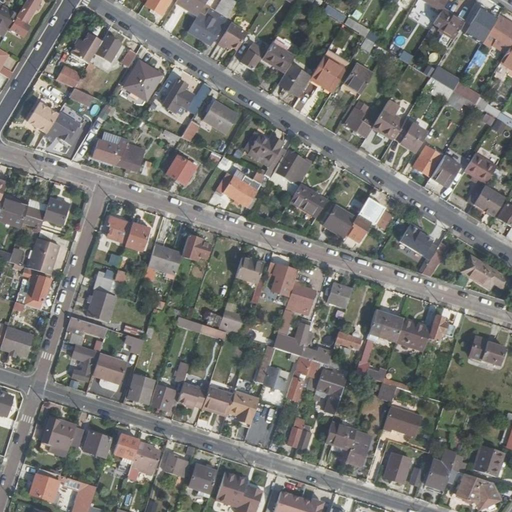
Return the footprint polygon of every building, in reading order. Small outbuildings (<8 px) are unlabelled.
[(25,0),(15,16),(13,19),(7,29),(20,37),(26,27),(23,25),(38,0),(25,0)] [(148,0),(145,6),(160,16),(165,7),(159,3),(161,0),(148,0)] [(176,0),(198,14),(206,0),(176,0)] [(222,0),(220,0),(216,7),(225,13),(230,4),(222,0)] [(424,0),(434,6),(441,11),(443,8),(447,2),(443,0),(424,0)] [(198,14),(187,32),(210,45),(226,18),(214,11),(216,7),(211,4),(203,17),(198,14)] [(342,22),(346,15),(327,5),(323,12),(342,22)] [(0,6),(0,34),(4,29),(6,31),(7,29),(13,19),(15,16),(0,6)] [(481,7),(470,24),(487,34),(497,17),(481,7)] [(441,11),(432,26),(454,39),(465,21),(443,8),(441,11)] [(365,37),(369,30),(348,17),(344,24),(365,37)] [(511,24),(502,19),(492,34),(503,41),(506,36),(511,39),(511,24)] [(247,34),(230,24),(217,46),(223,50),(225,47),(226,45),(232,48),(237,51),(247,34)] [(368,32),(361,48),(372,53),(379,36),(368,32)] [(79,41),(71,54),(88,65),(94,55),(102,43),(88,34),(83,43),(79,41)] [(94,55),(99,58),(108,63),(119,45),(106,36),(102,43),(94,55)] [(272,42),(261,59),(283,73),(289,64),(294,56),(272,42)] [(511,43),(501,61),(511,67),(511,43)] [(252,45),(240,63),(251,70),(263,52),(252,45)] [(325,53),(348,66),(351,61),(329,47),(325,53)] [(398,57),(409,63),(413,56),(403,50),(398,57)] [(129,51),(121,65),(128,69),(136,56),(129,51)] [(325,53),(311,77),(325,85),(324,87),(332,92),(348,66),(325,53)] [(94,55),(88,65),(80,77),(73,89),(78,91),(99,58),(94,55)] [(140,63),(124,88),(146,102),(160,80),(146,71),(148,68),(140,63)] [(283,73),(276,84),(297,97),(309,76),(289,64),(283,73)] [(357,65),(346,85),(362,95),(374,76),(357,65)] [(431,76),(434,67),(426,65),(423,74),(431,76)] [(65,67),(56,81),(69,87),(73,89),(80,77),(65,67)] [(146,71),(160,80),(162,77),(148,68),(146,71)] [(309,81),(331,94),(332,92),(324,87),(325,85),(311,77),(309,81)] [(434,87),(431,92),(446,102),(453,91),(441,83),(431,77),(427,83),(434,87)] [(441,83),(453,91),(456,85),(445,78),(441,83)] [(178,82),(161,109),(173,116),(179,106),(187,111),(194,115),(211,88),(204,84),(195,98),(184,91),(186,87),(178,82)] [(56,84),(51,93),(64,100),(66,96),(68,97),(71,93),(72,90),(73,89),(69,87),(68,89),(56,84)] [(343,90),(359,100),(362,95),(346,85),(343,90)] [(453,91),(446,102),(453,106),(458,98),(473,107),(475,104),(453,91)] [(37,125),(47,131),(59,112),(40,100),(28,119),(37,124),(37,125)] [(360,102),(346,126),(366,138),(371,128),(363,123),(362,125),(358,123),(368,107),(360,102)] [(214,104),(203,123),(227,136),(238,117),(214,104)] [(179,106),(173,116),(181,121),(187,111),(179,106)] [(383,109),(372,128),(388,138),(399,119),(383,109)] [(58,112),(44,136),(52,142),(55,137),(71,147),(82,131),(76,127),(78,124),(58,112)] [(491,125),(494,118),(486,114),(483,122),(491,125)] [(399,119),(388,138),(393,141),(404,122),(399,119)] [(189,124),(181,137),(190,142),(198,130),(189,124)] [(163,133),(179,140),(181,137),(165,130),(163,133)] [(259,135),(250,150),(265,159),(262,163),(269,167),(275,170),(280,163),(288,151),(281,147),(283,144),(276,139),(273,143),(268,141),(259,135)] [(97,140),(91,157),(112,164),(113,163),(116,163),(122,154),(115,152),(117,147),(97,140)] [(426,147),(414,167),(429,177),(442,157),(426,147)] [(122,154),(116,163),(115,165),(133,171),(143,155),(125,149),(122,154)] [(247,154),(262,163),(265,159),(250,150),(247,154)] [(290,151),(282,164),(304,178),(313,165),(290,151)] [(475,153),(464,171),(486,184),(497,166),(475,153)] [(177,155),(165,174),(183,186),(196,167),(177,155)] [(444,156),(431,178),(446,187),(459,166),(444,156)] [(223,157),(217,167),(228,173),(234,163),(223,157)] [(274,172),(298,187),(300,185),(304,178),(282,164),(280,163),(275,170),(274,172)] [(412,171),(427,180),(429,177),(414,167),(412,171)] [(223,177),(214,191),(221,195),(223,193),(250,210),(257,200),(252,197),(256,191),(255,190),(265,175),(257,172),(252,179),(245,174),(240,181),(231,175),(228,180),(223,177)] [(298,187),(288,203),(307,215),(304,219),(312,224),(327,202),(300,185),(298,187)] [(481,193),(474,205),(494,217),(505,198),(485,186),(481,193)] [(472,187),(464,200),(473,206),(474,205),(481,193),(472,187)] [(0,202),(0,221),(20,229),(22,224),(25,215),(27,209),(1,199),(0,202)] [(45,213),(43,220),(63,227),(70,206),(50,199),(48,206),(45,213)] [(30,200),(28,207),(45,213),(48,206),(30,200)] [(511,208),(507,205),(499,219),(511,227),(511,208)] [(336,206),(325,223),(344,236),(349,229),(356,219),(336,206)] [(356,219),(349,229),(352,230),(348,236),(358,242),(378,211),(371,206),(363,218),(359,214),(356,219)] [(27,209),(25,215),(43,221),(43,220),(45,213),(28,207),(27,209)] [(383,213),(375,225),(384,231),(392,219),(383,213)] [(25,215),(22,224),(40,230),(43,221),(25,215)] [(111,228),(107,239),(124,245),(130,225),(131,225),(110,218),(107,227),(111,228)] [(130,225),(124,245),(141,250),(147,231),(130,225)] [(399,244),(428,263),(437,250),(431,245),(433,242),(419,234),(419,230),(413,226),(409,227),(399,244)] [(188,236),(181,257),(195,262),(196,257),(205,260),(209,248),(201,244),(202,241),(188,236)] [(37,254),(31,270),(50,276),(59,247),(37,240),(33,253),(37,254)] [(428,263),(421,274),(429,277),(448,248),(441,243),(437,250),(428,263)] [(154,248),(147,269),(174,278),(181,257),(154,248)] [(13,250),(11,255),(9,263),(17,266),(21,252),(13,250)] [(0,260),(9,263),(11,255),(0,251),(0,260)] [(33,253),(28,269),(31,270),(37,254),(33,253)] [(109,265),(118,266),(120,255),(110,254),(109,265)] [(471,257),(462,272),(483,284),(485,282),(491,286),(494,282),(503,288),(508,280),(471,257)] [(241,259),(235,277),(256,284),(263,266),(241,259)] [(270,263),(266,277),(272,279),(273,276),(276,265),(270,263)] [(276,265),(273,276),(276,277),(289,281),(294,283),(297,272),(276,265)] [(32,286),(24,306),(39,311),(51,276),(50,276),(31,270),(28,269),(24,268),(23,271),(33,274),(30,285),(32,286)] [(123,283),(127,273),(118,270),(114,280),(123,283)] [(98,275),(94,288),(95,288),(109,292),(113,280),(98,275)] [(294,283),(276,277),(271,292),(289,297),(294,283)] [(334,282),(327,302),(346,309),(353,288),(334,282)] [(295,286),(287,310),(302,314),(304,309),(309,311),(315,293),(295,286)] [(95,288),(87,314),(107,321),(115,295),(109,292),(95,288)] [(21,312),(24,304),(15,302),(13,309),(21,312)] [(165,306),(164,310),(180,316),(181,316),(183,312),(165,306)] [(222,319),(220,325),(219,328),(227,331),(237,334),(243,316),(225,310),(222,319)] [(376,311),(369,332),(377,334),(396,341),(396,340),(403,320),(376,311)] [(206,314),(204,320),(209,322),(208,323),(215,325),(215,323),(220,325),(222,319),(206,314)] [(191,319),(203,323),(207,325),(208,323),(209,322),(204,320),(192,316),(191,319)] [(73,329),(71,334),(81,337),(83,332),(103,339),(106,329),(71,317),(68,327),(73,329)] [(178,317),(176,325),(223,340),(226,332),(178,317)] [(436,317),(429,339),(437,342),(440,334),(452,338),(455,327),(443,323),(445,319),(436,317)] [(403,320),(396,340),(416,347),(417,344),(424,347),(428,334),(420,331),(422,324),(403,318),(403,320)] [(276,347),(287,351),(301,355),(308,332),(310,328),(300,324),(295,341),(293,346),(284,342),(285,338),(276,335),(273,346),(276,347)] [(422,324),(420,331),(428,334),(430,327),(422,324)] [(148,326),(146,335),(152,337),(155,328),(148,326)] [(251,327),(247,338),(252,340),(254,340),(255,336),(267,340),(269,333),(251,327)] [(8,329),(0,350),(26,359),(33,339),(8,329)] [(339,333),(336,342),(358,349),(361,340),(358,338),(360,334),(352,331),(350,336),(339,333)] [(322,362),(325,363),(328,364),(330,359),(332,352),(318,347),(317,353),(314,352),(315,350),(306,347),(307,343),(310,343),(313,333),(308,332),(301,355),(302,356),(322,362)] [(377,334),(369,332),(367,338),(375,340),(377,334)] [(126,336),(124,343),(131,345),(133,338),(126,336)] [(475,337),(469,357),(481,360),(487,342),(487,341),(475,337)] [(133,338),(131,345),(141,348),(143,341),(133,338)] [(487,342),(481,360),(499,367),(505,349),(487,342)] [(287,351),(284,357),(298,362),(301,355),(287,351)] [(98,355),(91,376),(119,385),(125,363),(98,355)] [(295,371),(287,397),(298,400),(305,381),(299,379),(301,373),(307,375),(318,378),(321,370),(319,369),(322,362),(302,356),(297,371),(295,371)] [(330,359),(328,364),(330,365),(340,368),(341,363),(330,359)] [(263,360),(255,382),(264,385),(269,369),(271,362),(263,360)] [(74,371),(72,379),(87,382),(91,364),(83,363),(81,373),(74,371)] [(320,379),(316,389),(321,390),(328,371),(330,365),(328,364),(325,363),(320,379)] [(369,377),(381,382),(385,372),(373,368),(369,377)] [(269,369),(264,385),(283,392),(284,388),(275,384),(279,372),(269,369)] [(328,371),(321,390),(330,393),(325,410),(334,413),(345,382),(335,379),(337,374),(328,371)] [(279,372),(275,384),(284,388),(288,375),(279,372)] [(135,376),(133,385),(140,387),(143,378),(135,376)] [(133,385),(128,399),(147,405),(154,382),(143,378),(140,387),(133,385)] [(185,379),(179,399),(194,403),(193,406),(202,409),(203,407),(209,388),(200,385),(200,384),(185,379)] [(209,388),(203,407),(228,414),(228,413),(234,395),(235,392),(236,388),(211,380),(209,387),(209,388)] [(379,392),(387,394),(385,399),(392,401),(397,386),(383,382),(379,392)] [(157,386),(150,407),(168,412),(174,391),(157,386)] [(234,395),(228,413),(238,416),(242,418),(241,421),(251,425),(259,400),(250,397),(251,393),(236,388),(235,392),(234,395)] [(0,393),(0,414),(5,416),(11,397),(0,393)] [(391,406),(383,430),(391,433),(392,430),(416,437),(423,416),(391,406)] [(202,409),(227,417),(228,414),(203,407),(202,409)] [(50,418),(41,443),(66,452),(68,447),(70,442),(74,430),(59,424),(60,421),(50,418)] [(60,421),(59,424),(74,430),(75,427),(75,426),(60,421)] [(331,423),(324,443),(350,451),(356,432),(356,431),(331,423)] [(310,428),(304,426),(302,431),(298,445),(297,447),(305,450),(311,434),(308,433),(310,428)] [(74,430),(70,442),(78,445),(83,430),(75,427),(74,430)] [(294,428),(288,444),(297,447),(298,445),(302,431),(294,428)] [(88,432),(82,451),(104,458),(109,439),(88,432)] [(356,432),(350,451),(346,462),(362,467),(371,437),(356,432)] [(118,435),(112,454),(131,461),(138,442),(118,435)] [(144,456),(141,466),(152,470),(158,453),(150,450),(151,447),(143,444),(141,447),(138,446),(135,453),(144,456)] [(482,446),(474,470),(496,478),(504,453),(482,446)] [(434,461),(426,486),(435,489),(436,486),(445,489),(451,470),(455,455),(445,452),(441,464),(434,461)] [(169,454),(163,472),(183,478),(189,463),(175,459),(176,456),(169,454)] [(392,455),(385,478),(403,485),(409,468),(412,469),(413,464),(410,463),(411,461),(392,455)] [(194,465),(187,488),(208,495),(216,473),(194,465)] [(416,468),(411,483),(419,486),(424,471),(416,468)] [(38,469),(30,495),(53,502),(61,476),(58,475),(38,469)] [(245,480),(224,472),(214,500),(235,508),(233,511),(253,511),(261,492),(248,487),(247,490),(242,489),(243,486),(245,480)] [(463,474),(491,483),(490,480),(464,472),(463,474)] [(463,474),(457,493),(473,498),(475,497),(477,502),(496,495),(491,483),(463,474)] [(65,478),(61,490),(73,494),(77,481),(65,478)] [(86,511),(88,503),(94,487),(82,483),(72,511),(86,511)] [(295,511),(300,498),(279,491),(271,511),(295,511)] [(309,501),(300,498),(295,511),(318,511),(320,505),(309,501)]
